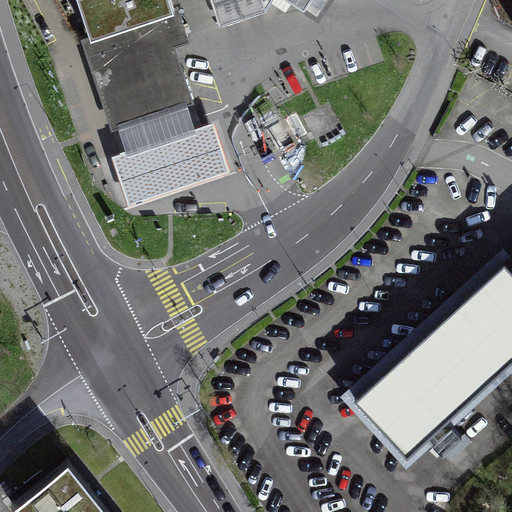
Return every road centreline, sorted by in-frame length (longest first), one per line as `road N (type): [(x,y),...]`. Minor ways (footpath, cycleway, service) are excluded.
road 1 (residential): [(465,0),(398,149),(298,250),(183,316),(116,367)]
road 2 (primary): [(0,81),(24,163),(116,367)]
road 3 (primary): [(116,367),(206,511)]
road 4 (unclassified): [(0,438),(116,367)]
